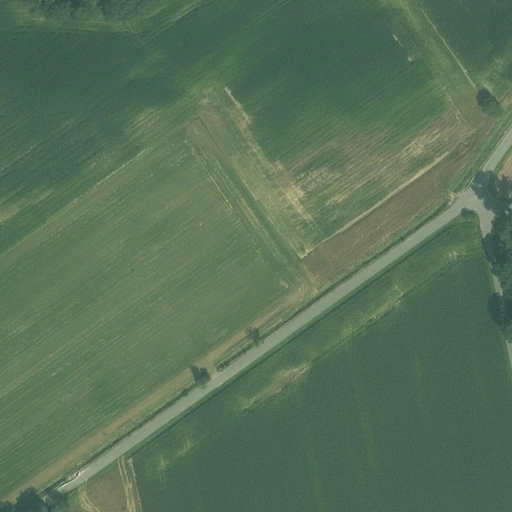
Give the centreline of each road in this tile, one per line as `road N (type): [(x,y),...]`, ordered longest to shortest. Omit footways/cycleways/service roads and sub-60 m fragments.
road 1 (unclassified): [(481,193),(39,511)]
road 2 (unclassified): [(511,337),(481,193)]
